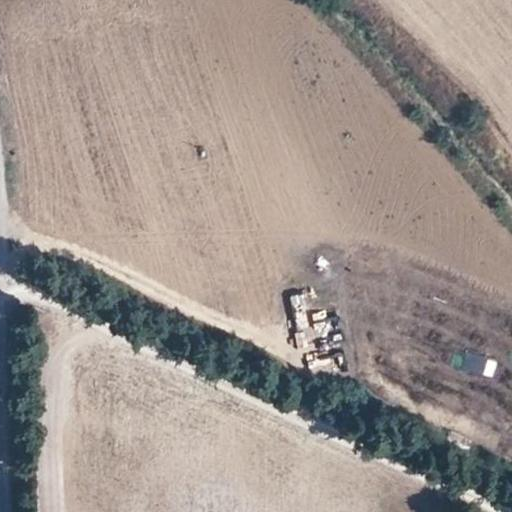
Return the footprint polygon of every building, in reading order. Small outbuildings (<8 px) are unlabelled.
[(110,8),(135,121),(171,113),(147,1),(110,8)] [(56,22),(100,230),(140,222),(97,13),(56,22)] [(43,41),(3,52),(54,236),(94,225),(43,41)] [(178,256),(217,246),(210,220),(171,230),(178,256)] [(148,467),(147,427),(129,427),(131,468),(148,467)] [(122,468),(123,429),(100,429),(100,467),(122,468)] [(133,511),(149,511),(149,482),(133,482),(133,511)] [(121,511),(121,484),(103,484),(102,511),(121,511)]
